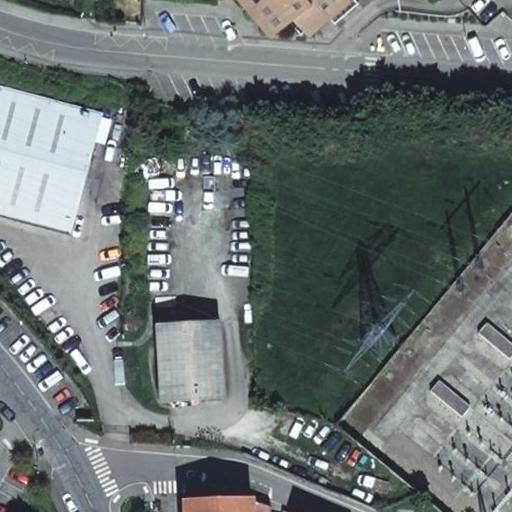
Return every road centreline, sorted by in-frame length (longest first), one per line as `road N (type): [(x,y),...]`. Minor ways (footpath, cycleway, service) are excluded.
road 1 (residential): [(511,85),(126,54),(0,30)]
road 2 (residential): [(321,511),(211,466),(164,466)]
road 3 (residential): [(74,475),(0,372)]
